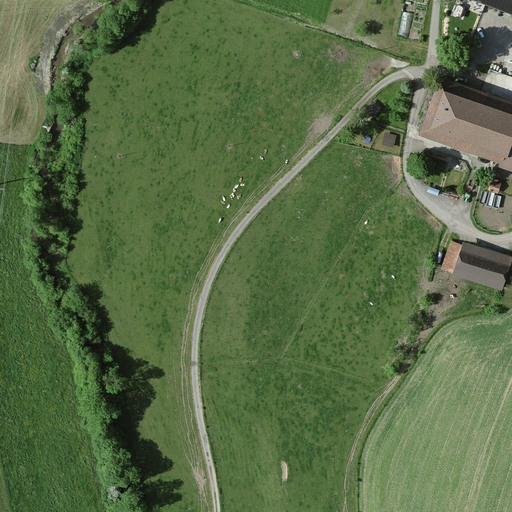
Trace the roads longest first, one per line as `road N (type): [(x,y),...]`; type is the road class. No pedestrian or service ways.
road 1 (track): [(424,75),(404,72),(386,81),(235,242),(206,300),(193,367),(215,511)]
road 2 (residential): [(511,236),(479,235),(415,189),(408,150),(424,75)]
